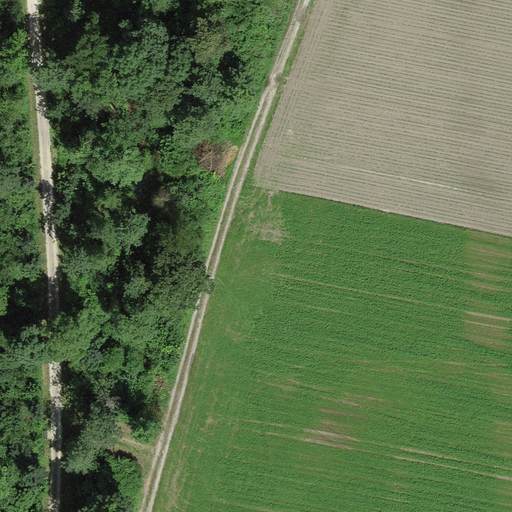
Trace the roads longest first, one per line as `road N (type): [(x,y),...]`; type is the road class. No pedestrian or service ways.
road 1 (track): [(301,0),(148,511)]
road 2 (track): [(50,511),(57,256),(38,0)]
